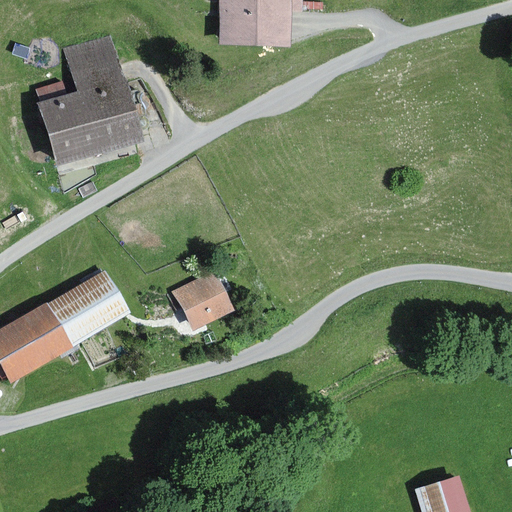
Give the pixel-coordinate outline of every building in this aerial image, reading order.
[(214,0),(213,44),(285,48),(286,12),(301,13),(301,0),(214,0)] [(30,104),(47,168),(137,143),(108,37),(59,51),(71,92),(30,104)] [(100,270),(0,327),(0,374),(5,383),(126,313),(100,270)] [(168,292),(188,331),(228,311),(209,272),(168,292)] [(464,511),(453,476),(410,489),(416,511),(464,511)] [(264,501),(275,511),(295,492),(283,481),(264,501)]
